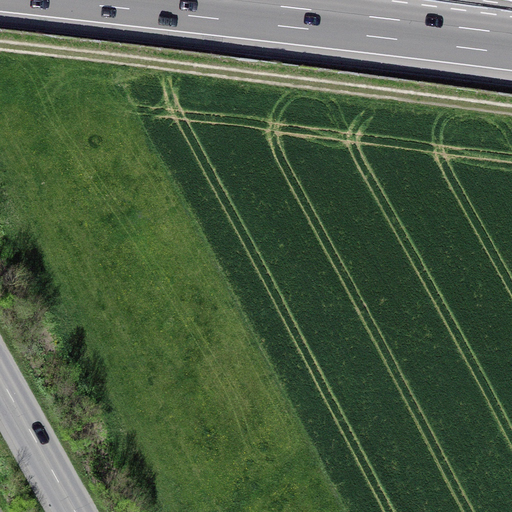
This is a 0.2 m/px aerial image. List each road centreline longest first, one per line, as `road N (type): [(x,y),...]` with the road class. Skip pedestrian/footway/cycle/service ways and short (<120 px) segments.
road 1 (track): [(0,45),(511,109)]
road 2 (motorway): [(139,0),(511,43)]
road 3 (tertiary): [(75,511),(0,376)]
